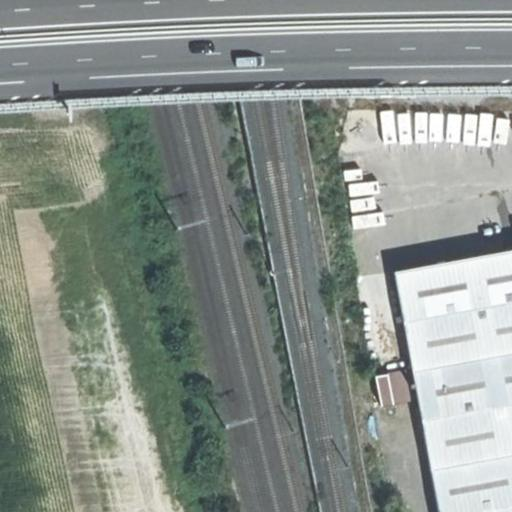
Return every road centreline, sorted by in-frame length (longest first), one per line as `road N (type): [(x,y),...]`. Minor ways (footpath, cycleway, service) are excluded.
road 1 (motorway): [(0,68),(511,46)]
road 2 (unknown): [(511,140),(350,157)]
